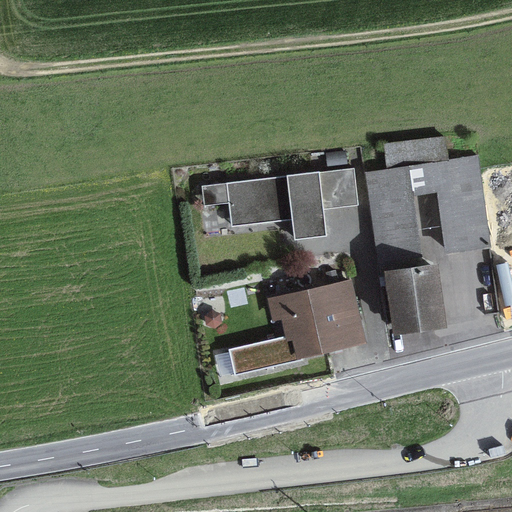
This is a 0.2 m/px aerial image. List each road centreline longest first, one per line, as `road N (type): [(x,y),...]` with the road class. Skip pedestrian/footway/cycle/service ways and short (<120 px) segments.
road 1 (residential): [(16,511),(51,500),(94,503),(436,453),(487,436),(504,408),(503,355)]
road 2 (primary): [(0,467),(205,428),(503,355)]
road 3 (track): [(0,67),(167,61),(455,27),(511,13)]
